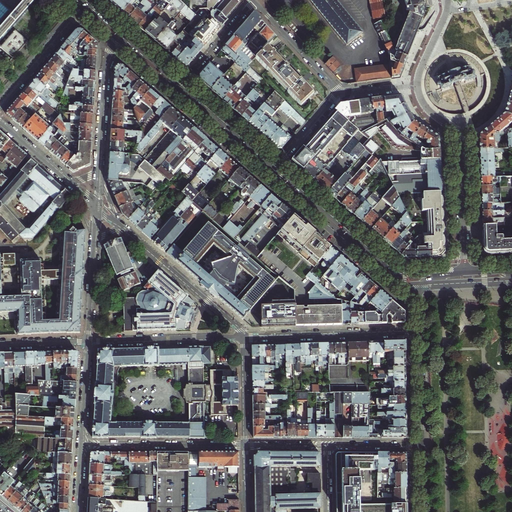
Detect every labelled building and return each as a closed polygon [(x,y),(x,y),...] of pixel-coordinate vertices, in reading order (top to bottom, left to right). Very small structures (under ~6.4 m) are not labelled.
[(25,0),(0,29),(0,41),(15,25),(17,22),(22,17),(24,14),(34,3),(29,0),(25,0)] [(107,0),(108,1),(117,8),(122,13),(133,0),(143,0),(144,0),(107,0)] [(128,18),(144,0),(143,0),(133,0),(122,13),(126,17),(128,18)] [(144,0),(128,18),(133,22),(137,26),(143,31),(145,33),(159,16),(165,10),(169,5),(163,0),(161,0),(155,8),(152,5),(154,4),(153,1),(153,0),(144,0)] [(173,0),(169,5),(165,10),(175,19),(180,13),(186,7),(181,2),(179,0),(178,0),(173,0)] [(207,0),(208,1),(206,2),(207,8),(210,12),(212,9),(220,0),(207,0)] [(212,20),(221,28),(228,20),(226,18),(229,15),(230,15),(229,14),(232,11),(232,12),(233,11),(232,11),(235,7),(236,8),(236,7),(236,6),(239,3),(240,4),(240,3),(240,2),(239,1),(239,2),(236,0),(224,0),(223,2),(222,1),(222,2),(219,6),(219,5),(218,6),(219,6),(216,9),(214,11),(212,9),(210,12),(211,19),(212,20)] [(275,0),(263,0),(275,12),(280,17),(286,11),(275,0)] [(362,33),(334,0),(309,0),(346,46),(362,33)] [(368,0),(373,19),(385,16),(381,0),(368,0)] [(403,8),(404,12),(408,13),(394,50),(395,54),(407,58),(413,40),(418,29),(419,27),(420,24),(420,23),(425,10),(424,5),(423,5),(423,3),(422,1),(426,0),(425,0),(403,0),(405,8),(403,8)] [(194,15),(186,7),(180,13),(191,22),(196,16),(194,15)] [(260,18),(256,14),(254,14),(246,23),(234,37),(245,46),(247,44),(245,41),(250,35),(258,25),(261,28),(265,23),(263,21),(260,18)] [(162,18),(159,16),(145,33),(151,38),(155,42),(166,29),(160,23),(162,20),(162,19),(162,18)] [(195,40),(204,47),(213,37),(221,28),(212,20),(210,22),(205,18),(190,35),(193,38),(195,40)] [(380,21),(379,19),(373,22),(378,34),(385,31),(382,24),(384,24),(383,22),(381,22),(380,21)] [(176,24),(173,21),(166,29),(155,42),(161,47),(165,51),(177,37),(174,34),(175,31),(174,26),(176,24)] [(269,27),(265,23),(261,28),(263,29),(264,30),(260,34),(268,42),(263,47),(261,47),(259,50),(251,42),(246,47),(256,56),(267,46),(277,36),(269,27)] [(261,28),(258,25),(250,35),(255,39),(263,29),(261,28)] [(27,41),(15,30),(0,48),(0,55),(8,63),(18,51),(27,41)] [(65,44),(70,48),(84,32),(82,31),(76,31),(71,38),(65,44)] [(403,67),(405,61),(407,58),(395,54),(394,50),(385,31),(378,34),(388,55),(389,62),(403,67)] [(86,34),(84,32),(70,48),(77,54),(79,56),(79,51),(79,47),(88,36),(86,34)] [(180,34),(177,37),(165,51),(169,54),(171,55),(182,43),(181,42),(181,41),(180,40),(182,38),(182,37),(183,36),(180,34)] [(91,39),(88,36),(79,47),(79,51),(88,47),(93,41),(91,39)] [(245,46),(234,37),(230,41),(226,46),(239,58),(244,53),(252,61),(255,57),(256,56),(246,47),(245,46)] [(188,43),(184,40),(182,43),(171,55),(174,58),(177,60),(195,40),(193,38),(188,43)] [(195,40),(177,60),(181,64),(183,66),(187,66),(201,51),(204,47),(195,40)] [(96,43),(93,41),(88,47),(79,51),(79,56),(82,56),(82,53),(89,50),(97,51),(98,44),(96,43)] [(75,56),(77,54),(70,48),(65,44),(63,47),(60,50),(73,61),(75,58),(75,56)] [(239,58),(226,46),(222,50),(226,55),(225,56),(229,59),(230,58),(235,63),(239,58)] [(272,50),(267,46),(256,56),(255,57),(300,106),(314,94),(304,83),(303,81),(301,79),(301,80),(300,79),(299,80),(287,67),(288,67),(287,65),(285,64),(274,53),(275,53),(274,51),(272,50)] [(74,68),(76,63),(73,61),(60,50),(57,53),(55,56),(73,71),(74,68)] [(252,61),(244,53),(239,58),(247,66),(252,61)] [(73,71),(55,56),(52,59),(50,62),(60,70),(62,67),(63,68),(63,69),(69,74),(67,76),(70,79),(73,71)] [(79,56),(76,63),(74,68),(78,68),(78,71),(96,72),(96,70),(97,60),(97,57),(82,56),(79,56)] [(333,56),(324,64),(333,74),(341,66),(333,57),(333,56)] [(247,66),(239,58),(235,63),(224,76),(211,90),(216,95),(222,100),(233,88),(224,81),(225,80),(227,79),(239,66),(246,73),(250,69),(247,66)] [(45,67),(58,79),(60,76),(64,79),(68,83),(69,81),(70,79),(67,76),(60,70),(50,62),(47,65),(45,67)] [(389,65),(391,78),(399,77),(402,71),(403,67),(389,62),(389,65)] [(224,76),(210,64),(204,70),(199,76),(199,79),(211,90),(224,76)] [(120,65),(115,67),(114,80),(118,80),(118,74),(119,73),(120,72),(121,73),(124,68),(122,67),(120,65)] [(355,69),(356,83),(387,79),(391,78),(389,65),(355,69)] [(58,79),(45,67),(43,70),(40,73),(58,89),(64,93),(66,88),(67,86),(62,81),(58,79)] [(439,87),(440,87),(439,85),(448,82),(455,79),(463,77),(471,74),(472,76),(473,75),(474,74),(474,73),(473,72),(472,71),(470,72),(470,71),(469,68),(469,67),(468,67),(465,68),(462,69),(459,70),(458,70),(458,71),(455,72),(453,73),(450,74),(447,74),(446,75),(444,76),(441,77),(438,78),(437,78),(437,79),(439,82),(438,82),(439,83),(438,83),(437,84),(437,85),(437,86),(438,87),(439,87)] [(127,71),(124,68),(121,73),(120,72),(119,73),(118,74),(118,80),(123,81),(130,73),(127,71)] [(262,80),(250,69),(246,73),(245,74),(258,84),(262,80)] [(70,79),(69,81),(95,82),(95,79),(96,75),(96,72),(78,71),(73,71),(70,79)] [(58,89),(40,73),(38,76),(35,79),(48,89),(50,86),(56,92),(58,89)] [(134,77),(130,73),(123,81),(125,86),(126,90),(128,94),(139,81),(134,77)] [(463,77),(455,79),(448,82),(439,85),(440,87),(441,89),(441,91),(450,88),(449,87),(450,86),(452,85),(453,85),(457,84),(460,82),(461,82),(462,82),(464,81),(465,81),(465,83),(473,80),(473,78),(472,76),(471,74),(463,77)] [(48,89),(35,79),(31,84),(28,88),(46,103),(52,109),(57,104),(48,95),(51,92),(48,89)] [(118,80),(114,80),(114,86),(113,93),(128,94),(126,90),(121,90),(122,86),(125,86),(123,81),(118,80)] [(95,83),(95,82),(69,81),(68,83),(67,86),(66,88),(73,88),(74,84),(75,84),(75,85),(79,85),(79,84),(81,84),(81,89),(95,90),(95,88),(95,83)] [(142,83),(139,81),(128,94),(130,101),(144,85),(142,83)] [(239,83),(239,81),(233,88),(222,100),(229,106),(234,111),(246,98),(236,90),(241,85),(239,83)] [(147,88),(144,85),(130,101),(131,104),(133,108),(133,110),(136,107),(141,101),(150,91),(147,88)] [(238,114),(241,117),(250,106),(253,103),(262,93),(256,87),(246,98),(234,111),(238,114)] [(43,106),(46,103),(28,88),(25,91),(23,94),(32,102),(35,99),(43,106)] [(64,93),(62,97),(75,98),(75,92),(79,92),(80,91),(82,91),(81,98),(82,98),(94,99),(94,98),(94,94),(95,90),(81,89),(73,88),(66,88),(64,93)] [(155,95),(150,91),(141,101),(150,110),(159,99),(155,95)] [(254,128),(258,132),(268,121),(265,118),(266,117),(263,115),(265,112),(269,110),(274,114),(276,112),(278,110),(285,102),(274,92),(269,99),(260,109),(248,123),(254,128)] [(128,94),(113,93),(113,98),(113,103),(124,104),(131,104),(130,101),(128,94)] [(269,99),(262,93),(253,103),(257,106),(260,109),(269,99)] [(21,96),(18,100),(24,105),(27,107),(30,110),(36,115),(41,109),(32,102),(23,94),(21,96)] [(390,97),(384,98),(386,113),(387,120),(386,120),(401,135),(403,132),(405,130),(414,122),(408,109),(403,101),(403,100),(401,96),(395,97),(392,97),(390,97)] [(76,104),(69,104),(69,106),(94,108),(94,103),(94,99),(82,98),(82,105),(80,105),(80,104),(76,104)] [(386,113),(384,98),(379,99),(372,100),(375,126),(384,121),(383,113),(386,113)] [(162,101),(159,99),(150,110),(155,114),(165,103),(162,101)] [(20,109),(24,105),(18,100),(12,106),(6,113),(6,114),(12,119),(20,109)] [(375,126),(372,100),(359,102),(361,115),(355,116),(355,119),(351,124),(361,133),(375,126)] [(285,102),(278,110),(288,119),(290,117),(295,112),(285,102)] [(338,107),(335,110),(351,124),(355,119),(355,116),(361,115),(359,102),(355,102),(340,104),(338,107)] [(43,106),(42,108),(47,112),(47,113),(51,117),(49,120),(50,121),(49,122),(53,125),(60,116),(52,109),(46,103),(43,106)] [(124,104),(113,103),(112,107),(112,110),(134,112),(133,110),(133,108),(126,108),(123,109),(124,104)] [(166,104),(165,103),(155,114),(150,110),(145,115),(138,123),(139,125),(142,133),(144,139),(161,120),(157,117),(167,105),(166,104)] [(168,107),(167,105),(157,117),(161,120),(171,109),(168,107)] [(69,106),(69,110),(76,110),(76,114),(93,115),(93,110),(94,108),(69,106)] [(260,109),(257,106),(256,106),(255,106),(255,107),(254,108),(255,109),(254,110),(250,106),(241,117),(245,120),(248,123),(260,109)] [(26,114),(30,110),(27,107),(26,109),(27,109),(24,113),(20,109),(12,119),(14,121),(17,124),(26,114)] [(136,107),(133,110),(138,122),(138,123),(145,115),(136,107)] [(176,113),(171,109),(161,120),(144,139),(139,145),(133,151),(138,155),(159,132),(159,130),(158,129),(163,124),(164,126),(163,127),(165,128),(165,127),(170,131),(181,118),(176,113)] [(351,124),(335,110),(331,114),(328,118),(331,120),(340,128),(352,138),(362,146),(372,155),(378,148),(370,140),(369,139),(368,139),(361,133),(351,124)] [(268,121),(258,132),(264,137),(269,141),(278,130),(276,127),(273,124),(276,121),(272,118),(277,113),(276,112),(274,114),(268,121)] [(305,122),(295,112),(290,117),(300,127),(305,122)] [(76,114),(71,113),(70,124),(75,124),(92,125),(93,119),(93,115),(76,114)] [(32,119),(26,114),(17,124),(20,126),(23,129),(32,119)] [(511,116),(504,114),(502,116),(493,124),(489,127),(496,134),(498,134),(505,134),(511,133),(511,116)] [(40,120),(35,115),(32,119),(23,129),(30,135),(38,142),(50,128),(46,124),(47,123),(47,121),(44,119),(42,118),(40,120)] [(53,125),(59,131),(44,148),(46,149),(49,151),(59,140),(62,136),(66,131),(63,124),(60,116),(53,125)] [(127,121),(127,118),(112,117),(111,120),(111,124),(122,124),(139,125),(138,123),(138,122),(127,121)] [(157,171),(194,129),(187,123),(181,118),(170,131),(168,133),(171,136),(171,139),(172,139),(171,140),(173,143),(152,167),(157,171)] [(303,171),(340,128),(331,120),(324,128),(321,125),(313,135),(314,139),(311,143),(310,145),(305,144),(294,157),(291,160),(303,171)] [(368,139),(369,139),(370,140),(372,137),(372,136),(373,136),(375,134),(374,134),(375,133),(376,134),(378,132),(377,131),(378,130),(392,146),(398,147),(398,149),(401,149),(401,148),(403,148),(403,150),(406,150),(406,149),(408,149),(407,151),(410,151),(411,150),(419,151),(419,161),(440,160),(439,158),(439,152),(439,150),(425,151),(418,147),(409,140),(401,135),(386,120),(384,121),(375,126),(361,133),(368,139)] [(415,136),(421,126),(417,124),(414,122),(405,130),(406,131),(407,132),(406,134),(403,132),(401,135),(409,140),(411,137),(412,135),(413,134),(415,136)] [(92,125),(75,124),(75,126),(76,127),(76,128),(70,128),(70,124),(63,124),(66,131),(92,133),(92,130),(92,125)] [(122,128),(122,124),(111,124),(111,128),(111,131),(129,132),(129,128),(122,128)] [(53,125),(50,128),(38,142),(41,145),(44,148),(59,131),(53,125)] [(278,149),(281,149),(295,133),(294,132),(290,136),(287,134),(286,135),(284,133),(287,130),(282,126),(278,130),(269,141),(274,146),(278,149)] [(425,129),(421,126),(415,136),(413,134),(412,135),(414,137),(413,139),(411,137),(409,140),(418,147),(428,131),(425,129)] [(482,133),(478,136),(479,149),(499,148),(498,134),(496,134),(489,127),(482,133)] [(352,138),(340,128),(303,171),(304,172),(313,179),(315,181),(342,149),(352,138)] [(197,131),(194,129),(157,171),(165,179),(169,182),(181,168),(195,152),(206,139),(203,137),(197,131)] [(92,133),(66,131),(62,136),(64,138),(68,141),(68,142),(70,142),(91,143),(92,137),(92,133)] [(144,139),(142,133),(129,132),(111,131),(110,138),(110,143),(126,144),(126,141),(125,139),(124,139),(124,136),(126,136),(125,137),(136,138),(136,144),(139,145),(144,139)] [(432,134),(428,131),(418,147),(425,151),(439,150),(439,138),(437,137),(432,134)] [(1,135),(0,133),(0,150),(1,152),(2,151),(10,142),(1,135)] [(68,141),(64,138),(61,142),(59,140),(49,151),(52,154),(55,156),(68,142),(68,141)] [(355,161),(365,150),(362,146),(352,138),(342,149),(355,161)] [(209,142),(206,139),(195,152),(197,154),(198,154),(200,155),(202,153),(204,154),(212,145),(209,142)] [(5,160),(15,147),(12,144),(10,142),(2,151),(5,154),(2,157),(1,156),(0,157),(0,160),(2,163),(5,160)] [(70,142),(68,142),(55,156),(57,158),(60,161),(73,147),(70,142)] [(75,153),(76,155),(66,166),(69,169),(73,172),(80,169),(90,165),(90,157),(91,143),(70,142),(73,147),(74,150),(75,153)] [(127,144),(126,144),(110,143),(110,149),(109,154),(127,155),(127,150),(126,150),(127,144)] [(215,147),(212,145),(204,154),(208,158),(204,162),(200,159),(189,172),(195,177),(196,176),(205,166),(210,161),(219,151),(215,147)] [(0,171),(0,186),(1,188),(27,157),(21,152),(15,147),(5,160),(14,168),(6,177),(0,171)] [(66,166),(76,155),(75,153),(73,155),(71,154),(74,150),(73,147),(60,161),(63,163),(66,166)] [(504,148),(499,148),(479,149),(479,157),(480,163),(494,163),(497,163),(497,157),(496,156),(494,156),(493,150),(495,152),(504,152),(504,148)] [(349,169),(355,161),(342,149),(315,181),(322,187),(328,192),(349,169)] [(219,151),(210,161),(220,170),(229,159),(224,155),(220,152),(219,151)] [(198,154),(197,154),(195,152),(181,168),(182,170),(185,173),(188,173),(189,172),(200,159),(202,157),(200,155),(198,154)] [(127,155),(109,154),(108,165),(107,181),(108,181),(118,182),(118,173),(121,173),(123,175),(127,175),(129,173),(129,169),(128,168),(128,166),(129,165),(129,163),(129,162),(129,161),(129,159),(129,155),(127,155)] [(132,160),(129,159),(129,161),(135,164),(138,166),(139,167),(145,161),(139,156),(131,155),(132,160)] [(379,161),(372,155),(354,176),(335,198),(339,202),(342,204),(358,185),(369,173),(370,172),(379,161)] [(220,170),(219,170),(230,180),(239,169),(235,165),(229,159),(220,170)] [(51,178),(49,176),(48,177),(37,167),(38,166),(31,160),(21,172),(22,173),(0,197),(0,227),(13,241),(17,237),(19,239),(21,237),(23,240),(25,240),(32,239),(59,210),(72,196),(65,190),(64,191),(53,181),(54,181),(51,178)] [(379,161),(370,172),(369,173),(372,176),(374,174),(380,179),(377,182),(380,185),(388,176),(382,163),(380,160),(379,161)] [(440,163),(440,160),(419,161),(382,163),(388,176),(427,174),(440,173),(440,168),(440,163)] [(152,167),(145,161),(139,167),(138,168),(152,180),(147,187),(153,193),(165,179),(157,171),(152,167)] [(505,177),(505,173),(498,173),(498,175),(495,175),(494,163),(480,163),(480,171),(480,178),(501,177),(505,177)] [(205,166),(196,176),(206,185),(215,175),(205,166)] [(239,189),(249,177),(245,174),(239,169),(230,180),(228,182),(231,184),(230,185),(230,186),(232,188),(233,188),(235,185),(239,189)] [(351,171),(349,169),(328,192),(333,196),(335,198),(354,176),(349,172),(351,171)] [(427,174),(428,193),(441,192),(441,182),(440,173),(427,174)] [(393,186),(397,194),(410,194),(411,200),(413,199),(413,194),(418,193),(428,193),(427,174),(388,176),(393,186)] [(250,198),(260,186),(256,183),(249,177),(239,189),(242,191),(241,193),(241,195),(242,196),(244,196),(245,194),(250,198)] [(501,181),(501,177),(480,178),(481,183),(481,186),(496,186),(495,181),(500,180),(500,181),(501,181)] [(131,191),(128,186),(127,186),(124,187),(123,186),(127,184),(127,183),(118,182),(108,181),(110,188),(114,198),(131,191)] [(182,193),(187,198),(192,202),(198,194),(188,185),(182,193)] [(359,186),(358,185),(342,204),(346,208),(348,209),(364,191),(360,187),(360,188),(358,186),(359,186)] [(260,208),(271,196),(266,191),(260,186),(250,198),(247,201),(250,204),(247,207),(249,209),(250,208),(252,208),(255,204),(260,208)] [(354,215),(367,200),(363,196),(364,195),(365,196),(369,192),(367,191),(369,188),(369,187),(368,186),(364,191),(348,209),(352,213),(354,215)] [(393,186),(381,200),(391,208),(392,207),(399,198),(397,194),(393,186)] [(481,195),(501,194),(501,192),(500,186),(496,186),(481,186),(481,188),(481,193),(481,195)] [(144,203),(141,196),(140,195),(136,197),(133,190),(131,191),(114,198),(117,203),(119,209),(133,203),(140,200),(144,203)] [(501,203),(511,202),(511,190),(501,192),(501,194),(501,203)] [(424,245),(431,245),(431,257),(439,257),(444,252),(444,247),(443,225),(442,206),(441,192),(428,193),(418,193),(418,201),(421,201),(422,211),(427,211),(428,238),(424,238),(424,237),(423,237),(424,245)] [(198,194),(192,202),(193,203),(203,211),(208,205),(209,203),(198,194)] [(380,201),(372,194),(367,200),(354,215),(360,220),(362,222),(372,211),(380,201)] [(481,199),(482,204),(501,203),(501,194),(481,195),(481,199)] [(260,208),(257,211),(262,215),(241,239),(236,235),(233,238),(244,248),(249,243),(270,219),(281,205),(276,200),(271,196),(260,208)] [(192,202),(187,198),(164,225),(151,240),(154,243),(154,244),(157,246),(158,247),(162,250),(165,252),(196,217),(192,213),(193,213),(193,212),(194,212),(194,211),(194,210),(193,209),(192,209),(191,209),(190,209),(190,210),(190,211),(189,211),(188,210),(193,203),(192,202)] [(407,213),(399,198),(392,207),(403,217),(407,213)] [(235,215),(245,204),(241,200),(238,203),(236,202),(229,211),(235,215)] [(482,204),(482,209),(482,211),(497,211),(497,207),(504,207),(504,206),(511,206),(511,202),(501,203),(482,204)] [(140,208),(141,207),(138,207),(135,208),(133,203),(119,209),(120,211),(121,214),(123,216),(129,221),(140,208)] [(150,211),(154,206),(151,204),(150,206),(149,206),(145,211),(146,211),(145,212),(140,208),(129,221),(131,223),(136,227),(150,211)] [(212,219),(223,229),(228,223),(208,205),(203,211),(203,212),(212,219)] [(282,229),(294,216),(288,211),(281,205),(270,219),(282,229)] [(504,210),(497,211),(482,211),(482,216),(482,219),(498,218),(497,215),(505,214),(504,210)] [(154,215),(150,211),(136,227),(139,230),(142,233),(155,217),(159,213),(157,211),(154,215)] [(381,219),(372,211),(362,222),(368,227),(372,230),(381,219)] [(244,255),(246,253),(241,249),(240,251),(208,223),(212,219),(203,212),(167,254),(170,256),(201,284),(200,284),(201,285),(201,286),(208,292),(209,293),(215,298),(216,298),(217,298),(243,320),(276,282),(244,255)] [(411,223),(407,213),(403,217),(394,227),(383,240),(388,244),(391,247),(406,229),(411,223)] [(300,221),(294,216),(282,229),(277,235),(298,253),(315,234),(300,221)] [(155,217),(142,233),(145,235),(151,240),(164,225),(155,217)] [(386,220),(383,217),(381,219),(372,230),(379,236),(383,240),(394,227),(389,222),(389,221),(387,220),(386,220)] [(482,219),(482,223),(483,226),(498,226),(497,222),(504,222),(504,219),(504,218),(498,218),(482,219)] [(229,222),(228,223),(223,229),(233,238),(236,235),(242,228),(239,226),(237,229),(229,222)] [(502,254),(511,253),(511,233),(511,234),(508,233),(501,233),(500,230),(503,230),(503,226),(498,226),(483,226),(483,238),(484,250),(489,254),(502,254)] [(0,312),(18,312),(18,322),(18,335),(31,334),(67,333),(68,333),(80,333),(81,320),(80,320),(81,301),(83,284),(83,283),(84,271),(83,270),(86,230),(76,231),(73,228),(70,232),(73,234),(64,235),(62,272),(61,281),(59,322),(42,322),(41,282),(40,272),(40,261),(20,262),(21,298),(0,298),(0,296),(1,297),(0,267),(15,267),(15,255),(0,255),(0,312)] [(411,234),(406,229),(391,247),(394,250),(396,252),(407,239),(411,234)] [(324,242),(315,234),(298,253),(314,267),(322,258),(331,248),(324,242)] [(423,235),(419,235),(416,238),(417,243),(417,257),(426,257),(431,257),(431,245),(424,245),(423,237),(423,235)] [(107,244),(104,245),(106,251),(106,250),(108,255),(108,256),(109,256),(110,260),(111,261),(113,265),(112,265),(113,267),(113,266),(115,270),(114,270),(115,272),(115,271),(117,276),(118,276),(119,277),(120,279),(118,280),(123,292),(136,286),(141,284),(136,272),(134,273),(133,270),(133,269),(131,265),(132,264),(132,263),(131,263),(129,259),(130,259),(130,258),(132,257),(130,253),(128,254),(127,253),(126,253),(125,250),(125,249),(125,248),(124,249),(122,244),(123,244),(121,238),(118,240),(118,239),(116,240),(115,240),(109,243),(106,244),(107,244)] [(412,243),(407,239),(396,252),(399,254),(401,256),(412,243)] [(413,242),(412,243),(401,256),(404,258),(413,258),(417,257),(417,243),(414,243),(413,242)] [(249,243),(244,248),(256,258),(261,253),(249,243)] [(336,252),(331,248),(322,258),(324,260),(321,264),(321,266),(323,267),(325,267),(328,263),(331,266),(340,256),(336,252)] [(332,283),(349,264),(345,260),(340,256),(331,266),(323,276),(332,283)] [(156,269),(150,263),(145,269),(151,275),(156,269)] [(343,288),(358,271),(354,268),(349,264),(332,283),(331,284),(340,292),(343,288)] [(158,270),(147,284),(138,295),(137,298),(124,299),(125,332),(129,331),(137,331),(137,332),(140,332),(143,332),(143,331),(166,331),(171,331),(176,331),(176,330),(188,330),(189,330),(190,330),(194,318),(199,305),(197,304),(188,296),(189,296),(184,292),(163,274),(159,270),(158,270)] [(317,282),(320,280),(310,271),(306,276),(316,285),(317,282)] [(354,297),(368,281),(363,276),(358,271),(343,288),(354,297)] [(62,272),(40,272),(41,282),(61,281),(62,272)] [(372,283),(368,281),(354,297),(350,302),(354,303),(358,304),(362,299),(359,297),(363,292),(366,295),(374,286),(372,283)] [(323,294),(326,290),(317,282),(316,285),(309,292),(309,294),(323,294)] [(377,288),(374,286),(366,295),(362,299),(358,304),(362,306),(366,301),(369,303),(380,290),(377,288)] [(335,297),(326,290),(323,294),(319,299),(333,298),(334,298),(335,297)] [(386,296),(380,290),(369,303),(377,309),(382,313),(381,312),(391,300),(386,296)] [(312,326),(342,325),(341,300),(334,298),(333,298),(319,299),(310,299),(303,299),(303,307),(295,307),(295,326),(309,326),(312,326)] [(346,301),(341,300),(342,325),(346,325),(351,325),(350,308),(346,308),(346,301)] [(392,323),(404,323),(405,312),(402,310),(398,306),(391,300),(381,312),(382,313),(382,324),(387,324),(387,317),(389,314),(392,317),(392,318),(392,323)] [(295,307),(294,301),(268,302),(268,306),(260,306),(261,327),(271,327),(295,326),(295,307)] [(375,313),(357,313),(358,324),(373,324),(382,324),(382,313),(377,309),(375,313)] [(383,352),(386,352),(404,352),(404,347),(404,342),(383,342),(383,352)] [(347,344),(347,358),(347,362),(368,362),(368,358),(368,343),(361,343),(350,344),(347,344)] [(376,367),(375,343),(372,343),(368,343),(368,358),(372,358),(372,364),(373,364),(373,367),(376,367)] [(328,363),(328,344),(324,344),(317,345),(318,366),(322,366),(322,363),(328,363)] [(285,373),(289,373),(289,364),(293,364),(292,345),(288,346),(285,346),(285,356),(285,373)] [(296,375),(300,375),(300,363),(300,345),(297,345),(292,345),(293,364),(296,364),(296,375)] [(305,345),(300,345),(300,363),(304,363),(304,365),(310,365),(310,362),(314,362),(314,367),(316,367),(317,369),(318,369),(318,366),(317,345),(315,345),(305,345)] [(279,356),(285,356),(285,346),(280,346),(275,346),(275,364),(275,365),(278,365),(278,360),(279,359),(279,356)] [(205,386),(205,384),(203,384),(203,364),(210,364),(210,347),(203,348),(203,347),(202,347),(201,347),(198,347),(197,347),(193,348),(193,347),(192,347),(191,347),(191,348),(188,348),(188,347),(187,347),(187,348),(186,348),(158,349),(157,349),(157,348),(156,348),(156,349),(153,349),(152,349),(152,348),(152,349),(148,349),(148,348),(147,348),(147,349),(143,349),(142,349),(142,350),(115,351),(114,351),(113,350),(112,350),(108,350),(107,350),(104,350),(103,350),(102,350),(102,351),(99,351),(98,350),(97,350),(97,351),(96,351),(96,352),(97,352),(97,353),(97,356),(97,358),(97,361),(96,361),(96,362),(97,362),(97,365),(97,366),(96,366),(96,367),(97,368),(96,384),(96,385),(95,385),(96,386),(96,389),(95,389),(95,390),(94,392),(95,392),(95,395),(95,398),(94,398),(94,400),(95,400),(95,401),(95,404),(94,404),(95,404),(95,405),(94,423),(93,423),(93,424),(93,425),(93,428),(92,428),(92,429),(93,429),(92,438),(92,439),(93,439),(93,438),(94,438),(97,438),(97,439),(99,439),(100,439),(103,439),(104,439),(105,439),(108,439),(109,439),(109,438),(110,438),(139,438),(139,439),(140,439),(141,439),(141,438),(144,438),(144,439),(145,439),(146,439),(148,439),(149,439),(150,439),(150,438),(154,438),(154,439),(155,439),(156,439),(156,438),(188,438),(189,438),(189,439),(190,439),(190,438),(192,438),(192,439),(193,439),(194,439),(194,438),(197,438),(197,439),(198,439),(199,439),(200,439),(200,438),(202,438),(202,439),(204,439),(204,438),(203,403),(205,403),(210,403),(214,403),(214,397),(214,394),(214,390),(213,386),(210,386),(205,386)] [(71,352),(68,352),(68,369),(77,369),(78,359),(78,354),(76,351),(71,352)] [(41,353),(37,353),(38,365),(46,365),(45,352),(41,353)] [(49,352),(45,352),(46,365),(46,381),(54,382),(54,378),(50,377),(50,374),(51,374),(50,371),(50,370),(49,369),(54,369),(53,352),(49,352)] [(8,373),(15,373),(14,353),(9,353),(4,354),(5,369),(5,384),(10,384),(10,375),(8,375),(8,373)] [(14,353),(15,373),(15,375),(16,375),(16,374),(19,374),(20,372),(20,366),(26,366),(25,353),(20,353),(14,353)] [(25,353),(26,366),(26,395),(29,395),(38,396),(38,385),(32,385),(32,368),(38,368),(38,365),(37,353),(32,353),(25,353)] [(330,365),(328,365),(329,379),(347,379),(347,365),(346,365),(341,365),(337,365),(330,365)] [(387,367),(387,371),(376,371),(376,372),(368,372),(369,375),(372,375),(405,374),(404,371),(404,367),(387,367)] [(237,387),(237,378),(231,379),(231,377),(231,370),(210,371),(210,386),(213,386),(222,385),(222,403),(214,403),(210,403),(211,415),(238,415),(237,397),(238,397),(238,391),(238,387),(237,387)] [(61,382),(54,382),(46,381),(38,381),(38,385),(38,396),(43,396),(62,397),(69,397),(76,398),(76,386),(76,383),(61,382)] [(268,386),(268,381),(252,381),(252,385),(252,389),(266,389),(273,389),(273,385),(268,386)] [(307,393),(296,392),(296,401),(307,401),(307,393)] [(334,402),(334,414),(342,414),(342,393),(332,393),(332,396),(328,396),(328,393),(325,393),(320,393),(316,393),(316,401),(328,402),(328,398),(332,398),(332,402),(334,402)] [(351,393),(342,393),(342,414),(342,419),(349,419),(349,427),(342,427),(342,438),(346,438),(351,438),(351,393)] [(368,420),(369,393),(351,393),(351,438),(361,438),(368,438),(368,420)] [(26,395),(15,394),(15,399),(16,405),(29,406),(29,395),(26,395)] [(38,396),(29,395),(29,406),(42,407),(43,396),(38,396)] [(42,407),(56,408),(75,409),(75,406),(75,403),(63,403),(63,400),(62,400),(62,397),(43,396),(42,407)] [(277,399),(286,399),(286,396),(282,396),(276,396),(252,396),(253,400),(253,405),(270,405),(270,399),(272,399),(274,401),(276,401),(277,399)] [(377,406),(405,405),(405,401),(405,397),(388,397),(386,397),(386,401),(384,401),(384,400),(376,400),(376,406),(377,406)] [(0,410),(16,410),(16,405),(15,399),(5,400),(5,403),(2,403),(2,398),(0,398),(0,410)] [(329,420),(325,420),(325,438),(330,438),(333,438),(334,419),(334,414),(334,402),(332,402),(329,402),(329,420)] [(288,403),(286,403),(286,405),(286,420),(287,438),(292,438),(296,438),(296,421),(296,418),(289,418),(289,417),(290,417),(289,408),(288,408),(288,403)] [(29,406),(16,405),(16,410),(16,415),(28,416),(29,406)] [(269,408),(277,408),(277,405),(270,405),(253,405),(253,409),(253,413),(269,413),(269,408)] [(55,418),(74,420),(74,418),(75,411),(75,409),(56,408),(55,418)] [(311,417),(311,409),(307,409),(307,421),(307,438),(311,438),(316,438),(316,417),(311,417)] [(319,409),(316,409),(316,417),(316,438),(320,438),(325,438),(325,420),(320,420),(320,410),(319,409)] [(6,435),(35,438),(44,438),(44,434),(45,425),(53,426),(53,422),(53,418),(28,416),(16,415),(16,410),(0,410),(0,432),(1,431),(6,435)] [(280,420),(282,420),(282,418),(280,418),(280,416),(269,417),(269,413),(253,413),(253,416),(253,421),(274,420),(280,420)] [(74,422),(74,420),(55,418),(53,418),(53,422),(58,422),(58,426),(61,426),(74,427),(74,422)] [(334,419),(333,438),(337,438),(342,438),(342,427),(342,419),(334,419)] [(377,420),(368,420),(368,438),(373,438),(377,438),(377,430),(377,420)] [(406,425),(405,420),(387,420),(387,426),(381,426),(380,427),(380,430),(406,429),(406,425)] [(307,421),(296,421),(296,438),(302,438),(307,438),(307,421)] [(273,438),(274,428),(269,428),(267,428),(267,429),(268,429),(268,431),(263,431),(263,429),(264,429),(264,427),(253,427),(253,437),(264,437),(273,438)] [(390,438),(406,438),(406,434),(406,429),(380,430),(377,430),(377,438),(390,438)] [(44,438),(73,441),(73,439),(73,432),(60,432),(54,431),(54,435),(44,434),(44,438)] [(73,441),(44,438),(35,438),(34,449),(37,451),(49,452),(72,454),(72,446),(73,441)] [(33,458),(24,450),(19,456),(28,464),(33,458)] [(72,454),(49,452),(49,457),(54,457),(54,464),(71,465),(72,459),(72,454)] [(111,456),(111,452),(90,452),(90,457),(89,464),(108,465),(108,455),(111,456)] [(120,452),(111,452),(111,456),(111,457),(115,457),(115,458),(116,458),(117,458),(117,465),(121,466),(129,466),(129,452),(120,452)] [(142,452),(136,452),(136,465),(136,470),(136,475),(129,475),(129,477),(129,486),(139,486),(139,493),(145,494),(145,500),(150,500),(157,500),(157,471),(157,452),(156,452),(142,452)] [(157,452),(157,471),(182,471),(188,471),(188,452),(186,452),(182,452),(171,452),(157,452)] [(222,511),(239,511),(239,500),(228,500),(228,504),(212,504),(212,507),(206,507),(206,477),(196,477),(196,467),(198,467),(198,468),(216,468),(216,469),(218,469),(218,470),(221,470),(222,469),(223,469),(223,468),(224,468),(227,468),(227,475),(237,475),(237,468),(238,468),(238,452),(220,452),(202,452),(188,452),(188,471),(188,511),(198,511),(219,511),(222,511)] [(255,511),(271,511),(271,508),(276,508),(275,511),(291,511),(291,509),(320,508),(320,494),(319,471),(311,471),(311,474),(306,474),(306,484),(311,483),(311,487),(291,487),(291,495),(276,495),(276,498),(271,498),(271,492),(287,492),(287,485),(292,484),(292,470),(287,470),(287,467),(319,467),(319,452),(269,453),(269,452),(257,452),(257,454),(254,456),(253,456),(253,467),(254,468),(255,501),(255,511)] [(335,506),(335,511),(370,511),(370,504),(361,504),(361,490),(362,490),(362,476),(361,476),(361,471),(377,471),(377,455),(377,454),(377,453),(348,453),(337,453),(336,453),(335,454),(335,455),(335,456),(335,481),(335,506)] [(382,453),(377,453),(377,454),(377,455),(377,471),(377,474),(380,474),(379,470),(388,470),(387,464),(387,453),(382,453)] [(406,460),(405,453),(398,453),(387,453),(387,464),(406,463),(406,460)] [(24,470),(29,475),(35,468),(33,458),(28,464),(23,470),(24,470)] [(388,474),(406,474),(406,469),(406,463),(387,464),(388,470),(388,474)] [(49,469),(48,474),(71,475),(71,469),(71,465),(54,464),(53,464),(52,469),(49,469)] [(89,469),(89,475),(113,475),(129,475),(129,472),(117,471),(117,472),(110,471),(111,470),(112,469),(112,467),(112,466),(111,466),(111,465),(108,465),(89,464),(89,469)] [(52,481),(55,481),(70,482),(70,478),(71,475),(48,474),(45,473),(44,476),(46,477),(52,478),(52,481)] [(0,494),(2,497),(13,483),(14,482),(4,474),(0,479),(0,494)] [(394,489),(406,489),(406,481),(406,474),(388,474),(380,474),(377,474),(377,489),(379,489),(383,489),(383,484),(387,484),(388,485),(394,485),(394,489)] [(129,477),(129,475),(113,475),(89,475),(89,480),(88,485),(110,485),(112,485),(112,480),(112,478),(114,478),(114,477),(129,477)] [(52,489),(70,490),(70,486),(70,482),(55,481),(54,486),(52,485),(52,484),(44,484),(43,485),(43,488),(47,488),(52,489)] [(6,500),(8,501),(20,487),(22,484),(19,482),(16,485),(13,483),(2,497),(6,500)] [(110,491),(110,485),(88,485),(88,491),(87,498),(102,499),(103,499),(103,495),(110,495),(111,494),(111,492),(110,491)] [(16,508),(26,496),(31,489),(28,486),(24,490),(20,487),(8,501),(13,505),(16,508)] [(70,493),(70,490),(52,489),(51,492),(47,492),(42,491),(43,495),(69,497),(70,493)] [(393,504),(406,504),(406,497),(406,489),(394,489),(388,489),(388,495),(387,495),(386,494),(379,494),(379,489),(377,489),(377,497),(393,496),(393,504)] [(28,498),(26,496),(16,508),(20,511),(21,511),(31,501),(36,495),(33,492),(28,498)] [(69,505),(69,500),(69,497),(43,495),(47,503),(69,505)] [(102,499),(87,498),(87,509),(87,511),(86,511),(109,511),(109,510),(109,505),(101,504),(102,499)] [(33,503),(31,501),(21,511),(30,511),(36,506),(40,501),(37,499),(33,503)] [(39,511),(41,510),(45,506),(42,503),(38,508),(36,506),(30,511),(39,511)]
